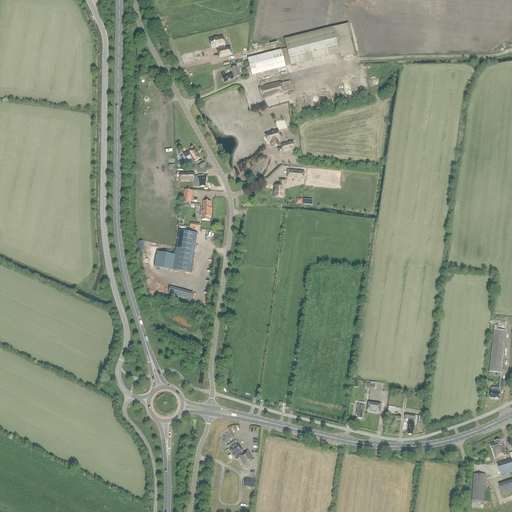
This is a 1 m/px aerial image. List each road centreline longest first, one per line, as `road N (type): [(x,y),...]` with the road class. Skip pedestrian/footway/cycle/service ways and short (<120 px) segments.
road 1 (unclassified): [(210,407),(229,196),(140,26),(135,0)]
road 2 (tertiary): [(129,394),(117,374),(126,329),(104,234),(105,41),(92,7)]
road 3 (primary): [(148,351),(117,233),(119,0)]
road 4 (secondary): [(457,438),(384,446),(245,417)]
road 5 (unclassified): [(129,394),(124,413),(151,455),(154,511)]
